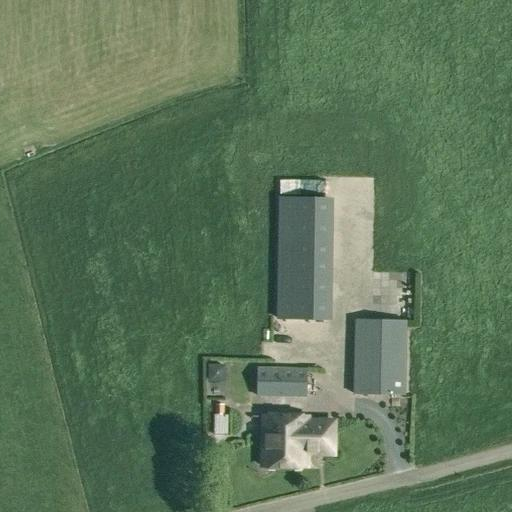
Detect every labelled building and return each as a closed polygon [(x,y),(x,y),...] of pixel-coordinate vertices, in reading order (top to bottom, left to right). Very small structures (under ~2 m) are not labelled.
[(327,198),(279,198),(277,319),(325,319),(327,198)] [(354,394),(404,395),(406,321),(355,320),(354,394)] [(225,364),(207,364),(208,382),(216,382),(225,372),(225,364)] [(257,367),(256,396),(305,398),(306,369),(257,367)] [(214,405),(214,415),(224,415),(224,405),(214,405)] [(306,466),(306,453),(333,454),(333,422),(307,422),(307,417),(263,416),(262,466),(306,466)]
